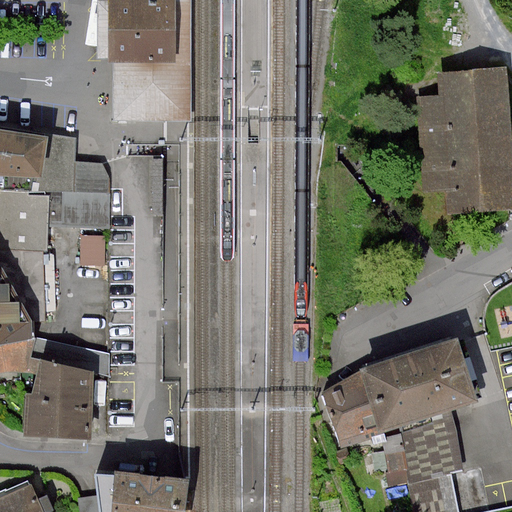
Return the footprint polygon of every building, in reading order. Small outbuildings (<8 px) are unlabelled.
[(116,0),(117,32),(117,61),(117,119),(156,119),(176,118),(190,118),(189,0),(116,0)] [(455,211),(511,207),(511,196),(503,76),(485,77),(462,79),(445,80),(447,103),(426,105),(431,188),(453,187),(455,211)] [(0,186),(76,191),(109,193),(109,178),(104,167),(103,162),(76,159),(77,144),(78,137),(0,125),(0,186)] [(0,244),(49,250),(51,226),(106,228),(109,193),(76,191),(0,186),(0,244)] [(84,236),(84,260),(106,260),(106,236),(84,236)] [(0,343),(38,339),(39,320),(47,320),(48,310),(57,310),(55,255),(49,250),(0,244),(0,343)] [(38,339),(0,343),(0,371),(8,371),(33,371),(41,372),(46,357),(97,372),(111,375),(111,354),(38,339)] [(343,447),(382,434),(380,429),(476,399),(457,340),(406,356),(362,370),(342,382),(326,392),(343,447)] [(97,372),(46,357),(41,372),(37,390),(31,391),(29,434),(96,438),(97,372)] [(414,511),(457,511),(450,473),(464,469),(451,409),(399,428),(401,433),(382,439),(388,487),(407,482),(414,511)] [(109,511),(191,511),(197,479),(124,469),(102,470),(109,511)] [(32,480),(0,492),(0,511),(52,511),(57,510),(51,494),(42,497),(32,480)]
